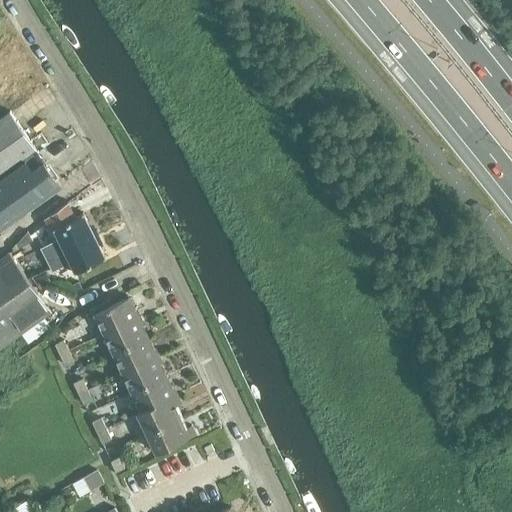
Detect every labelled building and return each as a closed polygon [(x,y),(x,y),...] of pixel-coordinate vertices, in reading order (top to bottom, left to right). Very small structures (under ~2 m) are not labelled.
[(0,229),(62,186),(38,152),(40,151),(11,111),(0,118),(0,237),(1,237),(0,235),(0,229)] [(60,238),(41,247),(47,259),(95,234),(84,211),(76,215),(69,200),(46,217),(52,228),(55,227),(60,238)] [(30,231),(17,244),(21,248),(33,240),(30,231)] [(107,257),(95,234),(47,259),(53,270),(72,261),(77,272),(107,257)] [(0,346),(51,310),(9,251),(0,257),(0,294),(1,296),(0,296),(0,346)] [(46,273),(34,279),(39,290),(52,283),(46,273)] [(73,284),(77,292),(83,289),(80,281),(73,284)] [(97,311),(106,332),(141,317),(131,296),(97,311)] [(150,338),(141,317),(106,332),(116,354),(150,338)] [(56,342),(61,353),(70,349),(65,338),(56,342)] [(158,356),(150,338),(116,354),(124,372),(158,356)] [(75,360),(70,349),(61,353),(66,364),(75,360)] [(168,377),(158,356),(124,372),(134,393),(168,377)] [(74,381),(79,392),(88,388),(83,377),(74,381)] [(176,393),(168,377),(134,393),(137,400),(134,401),(139,412),(180,394),(179,392),(176,393)] [(93,399),(88,388),(79,392),(84,403),(93,399)] [(183,401),(180,394),(139,412),(149,434),(184,418),(177,403),(183,401)] [(93,420),(98,431),(107,427),(102,416),(93,420)] [(188,426),(184,418),(149,434),(157,451),(196,433),(193,424),(188,426)] [(112,438),(107,427),(98,431),(103,442),(112,438)] [(120,455),(111,460),(117,471),(126,467),(120,455)] [(91,490),(105,482),(98,469),(83,477),(91,490)] [(35,511),(28,498),(17,505),(20,511),(35,511)]
